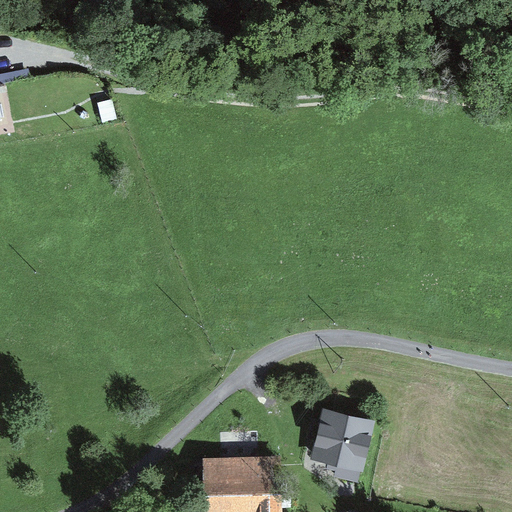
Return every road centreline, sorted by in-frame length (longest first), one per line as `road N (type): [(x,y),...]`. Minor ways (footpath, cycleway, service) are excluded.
road 1 (track): [(0,59),(259,103),(421,85),(511,89)]
road 2 (unclassified): [(511,368),(349,338),(281,348),(234,380),(113,493),(73,511)]
